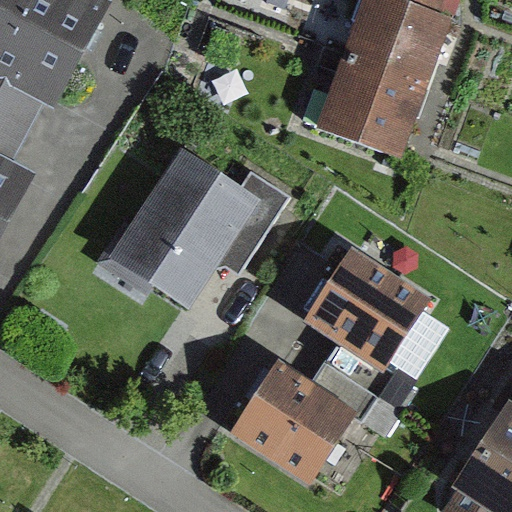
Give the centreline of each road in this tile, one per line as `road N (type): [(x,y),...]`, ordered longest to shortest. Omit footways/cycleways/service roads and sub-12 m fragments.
road 1 (unknown): [(155,493),(297,282)]
road 2 (residential): [(0,388),(182,511)]
